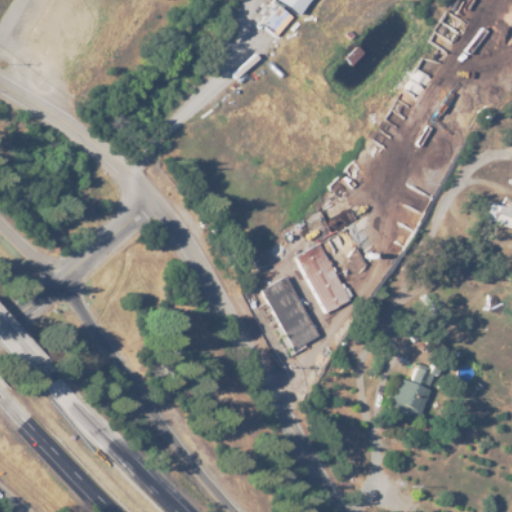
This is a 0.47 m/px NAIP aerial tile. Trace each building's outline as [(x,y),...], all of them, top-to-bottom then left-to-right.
[(306,0),(272,0),(295,16),(306,0)] [(511,222),(511,201),(504,199),(502,206),(487,201),(481,219),(510,229),(511,222)] [(320,312),(344,301),(317,243),(292,254),(320,312)] [(291,351),(258,291),(283,277),(316,337),(291,351)] [(407,381),(394,377),(383,408),(415,419),(431,368),(413,362),(407,381)]
